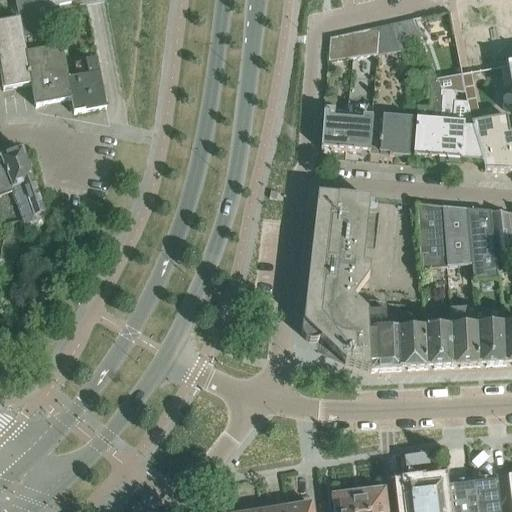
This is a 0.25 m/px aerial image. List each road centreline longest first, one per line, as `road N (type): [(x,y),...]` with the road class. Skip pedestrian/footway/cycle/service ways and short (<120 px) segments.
road 1 (secondary): [(223,0),(200,156),(167,261),(99,380),(35,454)]
road 2 (secondary): [(165,355),(230,201),(256,0)]
road 3 (residential): [(438,0),(319,21),(300,178)]
road 4 (residential): [(257,402),(332,416),(511,407)]
road 5 (residential): [(257,402),(275,371),(300,178)]
road 6 (residential): [(300,178),(511,198)]
road 7 (secondary): [(62,476),(98,444),(165,355)]
road 8 (residential): [(0,130),(37,131),(92,148),(76,203)]
road 9 (residential): [(257,402),(173,511)]
